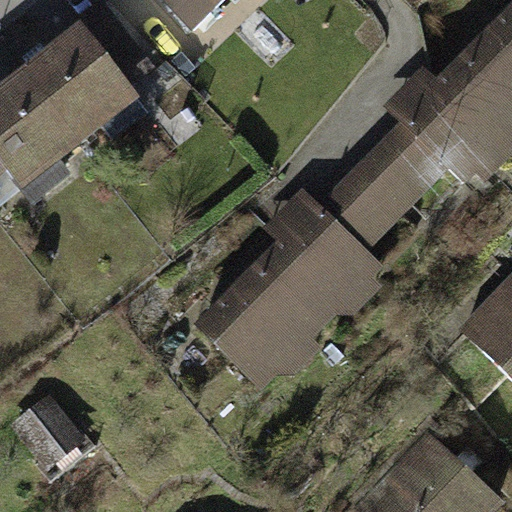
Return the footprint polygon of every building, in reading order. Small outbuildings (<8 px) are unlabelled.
[(187,0),(222,31),(250,0),(187,0)] [(158,120),(94,38),(71,56),(19,95),(0,110),(0,127),(56,200),(158,120)] [(511,218),(511,63),(440,134),(349,222),(276,293),(237,331),(314,410),(511,218)] [(0,246),(48,209),(0,147),(0,246)] [(511,316),(490,336),(511,362),(511,316)] [(72,392),(40,423),(93,478),(125,447),(72,392)] [(380,506),(385,511),(501,511),(511,502),(511,491),(456,434),(380,506)]
